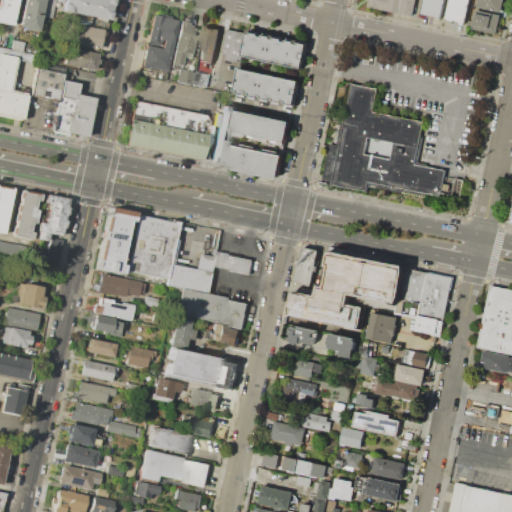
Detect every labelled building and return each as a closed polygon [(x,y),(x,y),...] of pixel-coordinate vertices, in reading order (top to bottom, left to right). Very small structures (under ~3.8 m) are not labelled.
[(0,0),(15,0),(10,27),(0,25),(0,0)] [(23,0),(41,0),(35,32),(17,28),(23,0)] [(111,0),(107,21),(61,12),(63,3),(47,0),(111,0)] [(415,0),(413,15),(368,6),(369,0),(415,0)] [(423,0),(421,13),(441,17),(444,0),(423,0)] [(471,0),(466,23),(446,19),(450,0),(471,0)] [(502,12),(504,0),(478,0),(477,6),(502,12)] [(476,10),(472,29),(498,34),(502,16),(476,10)] [(152,15),(154,15),(154,13),(170,16),(169,19),(177,20),(165,72),(140,67),(145,45),(161,49),(163,41),(159,40),(158,46),(145,43),(152,15)] [(180,21),(181,21),(182,18),(189,19),(188,23),(189,23),(188,25),(196,27),(189,59),(183,57),(180,67),(170,65),(180,21)] [(102,30),(98,50),(63,43),(67,23),(102,30)] [(205,25),(220,29),(211,68),(206,67),(207,62),(197,60),(205,25)] [(227,28),(247,33),(241,60),(238,60),(238,62),(226,59),(227,53),(222,52),(227,28)] [(302,68),(243,56),(248,33),(251,34),(252,32),(260,33),(259,36),(263,37),(264,35),(272,36),(271,38),(275,39),(275,37),(283,39),(283,41),(287,41),(287,40),(296,41),(295,43),(299,44),(300,42),(307,44),(302,68)] [(15,59),(9,92),(0,90),(0,47),(10,50),(12,41),(22,43),(20,52),(34,55),(33,62),(15,59)] [(97,54),(94,71),(62,65),(66,48),(97,54)] [(239,67),(300,80),(294,105),(288,103),(288,101),(283,100),(283,102),(275,101),(276,99),(270,97),(270,99),(263,98),(263,96),(259,95),(258,97),(251,95),(251,93),(247,93),(246,94),(239,93),(239,94),(234,93),(239,67)] [(35,68),(62,73),(56,102),(29,97),(35,68)] [(178,69),(193,72),(190,86),(175,83),(178,69)] [(203,87),(191,85),(194,72),(206,75),(203,87)] [(62,80),(77,84),(75,94),(93,98),(85,138),(51,131),(62,80)] [(331,186),(351,85),(377,90),(372,113),(423,123),(414,165),(445,172),(441,196),(368,183),(367,192),(331,186)] [(0,90),(9,92),(25,95),(20,119),(0,115),(0,90)] [(134,102),(126,147),(200,162),(208,122),(205,116),(134,102)] [(221,106),(292,121),(286,145),(275,143),(276,140),(270,139),(269,142),(256,139),(257,136),(247,134),(247,137),(233,133),(233,131),(217,127),(221,106)] [(213,143),(209,163),(278,177),(283,157),(213,143)] [(0,186),(10,189),(1,234),(0,233),(0,186)] [(21,190),(39,193),(37,201),(34,200),(32,209),(36,210),(33,223),(30,222),(28,232),(31,233),(29,239),(12,236),(21,190)] [(44,194),(70,199),(62,237),(46,234),(45,242),(34,239),(37,222),(44,223),(47,205),(42,204),(44,194)] [(94,269),(122,275),(124,266),(120,265),(129,219),(132,220),(134,213),(107,208),(94,269)] [(123,273),(135,216),(177,224),(165,281),(123,273)] [(49,238),(61,240),(56,263),(45,261),(49,238)] [(0,242),(30,248),(30,250),(45,253),(43,261),(0,252),(0,242)] [(301,246),(319,249),(312,286),(294,282),(301,246)] [(211,266),(212,257),(213,251),(220,253),(253,259),(250,274),(217,267),(211,266)] [(211,266),(205,294),(165,286),(169,265),(194,270),(197,254),(212,257),(211,266)] [(331,254),(403,268),(395,311),(363,305),(359,329),(288,315),(292,290),(317,295),(319,286),(328,288),(333,263),(329,262),(331,254)] [(429,272),(420,314),(418,313),(417,317),(396,313),(405,268),(429,272)] [(99,275),(105,277),(105,275),(139,282),(139,284),(143,284),(141,294),(137,293),(136,297),(123,294),(123,297),(103,293),(103,295),(95,293),(99,275)] [(429,275),(454,280),(447,316),(423,311),(429,275)] [(21,283),(45,288),(41,309),(17,304),(21,283)] [(511,289),(492,285),(479,347),(511,353),(511,289)] [(179,290),(249,303),(244,329),(174,315),(179,290)] [(9,294),(17,296),(15,302),(8,301),(9,294)] [(144,296),(159,299),(157,308),(142,306),(144,296)] [(98,298),(111,300),(111,303),(119,305),(120,303),(132,306),(129,321),(92,314),(93,306),(95,306),(97,299),(98,300),(98,298)] [(6,308),(38,314),(35,331),(2,325),(6,308)] [(373,311),(397,316),(396,324),(397,325),(395,335),(394,335),(392,343),(368,339),(373,311)] [(93,315),(112,319),(112,321),(121,323),(118,337),(101,334),(102,331),(90,329),(93,315)] [(418,315),(439,319),(439,320),(444,321),(441,337),(415,332),(418,315)] [(174,316),(189,319),(187,330),(193,331),(191,340),(185,338),(183,349),(169,346),(174,316)] [(211,323),(241,330),(238,346),(207,340),(211,323)] [(292,327),(299,328),(299,326),(318,330),(318,335),(313,334),(313,336),(317,337),(316,344),(303,342),(302,344),(298,343),(298,344),(289,343),(292,327)] [(4,327),(27,331),(26,336),(30,337),(28,349),(5,345),(6,340),(1,339),(4,327)] [(331,333),(356,338),(355,342),(357,342),(356,349),(354,348),(352,358),(339,355),(340,350),(328,347),(331,333)] [(87,340),(114,345),(112,357),(84,352),(87,340)] [(361,341),(374,343),(373,348),(370,348),(368,357),(377,358),(375,370),(356,366),(361,341)] [(383,344),(394,346),(391,362),(380,360),(383,344)] [(128,346),(148,350),(144,368),(124,364),(128,346)] [(409,349),(432,354),(430,368),(406,363),(409,349)] [(168,350),(238,364),(233,389),(163,375),(168,350)] [(484,350),(510,355),(510,356),(511,356),(511,370),(509,370),(509,372),(484,368),(485,362),(481,361),(484,350)] [(0,353),(28,359),(25,371),(30,372),(28,382),(0,376),(0,353)] [(298,357),(324,363),(321,379),(295,374),(298,357)] [(81,361),(117,368),(115,377),(110,376),(109,381),(78,375),(81,361)] [(399,363),(426,369),(422,386),(396,380),(399,363)] [(286,377),(321,384),(318,396),(299,392),(298,397),(283,394),(286,377)] [(155,378),(180,383),(178,394),(171,392),(170,399),(151,395),(155,378)] [(379,378),(418,386),(415,401),(376,393),(379,378)] [(503,378),(511,379),(511,384),(511,388),(504,387),(504,385),(501,384),(503,378)] [(78,382),(114,389),(112,397),(105,396),(104,404),(73,397),(74,390),(76,391),(78,382)] [(3,387),(23,391),(19,415),(0,411),(3,395),(2,395),(3,387)] [(189,388),(219,394),(216,411),(185,405),(189,388)] [(358,392),(365,394),(363,405),(355,403),(358,392)] [(366,397),(376,399),(374,408),(364,406),(366,397)] [(74,402),(112,410),(109,421),(106,420),(105,426),(68,418),(70,411),(72,411),(74,402)] [(307,412),(331,416),(332,410),(344,412),(342,422),(333,420),(330,431),(304,426),(307,412)] [(356,411),(368,413),(368,411),(391,416),(390,418),(402,420),(398,437),(353,428),(356,411)] [(269,412),(283,415),(282,420),(267,417),(269,412)] [(181,415),(214,422),(211,435),(182,429),(183,424),(179,424),(181,415)] [(107,421),(135,426),(133,437),(105,432),(107,421)] [(275,421),(306,427),(303,445),(271,438),(275,421)] [(69,425),(98,431),(97,436),(92,435),(89,447),(66,443),(69,425)] [(150,427),(191,436),(187,455),(146,446),(150,427)] [(344,427),(364,431),(361,447),(340,443),(344,427)] [(403,440),(418,443),(417,450),(402,447),(403,440)] [(0,444),(8,446),(0,485),(0,444)] [(65,445),(97,452),(94,469),(62,462),(65,445)] [(144,450),(210,465),(205,487),(156,476),(155,482),(138,478),(144,450)] [(348,451),(367,455),(364,468),(345,464),(348,451)] [(264,452),(280,455),(277,468),(262,465),(264,452)] [(376,456),(406,462),(402,480),(372,473),(376,456)] [(304,473),(284,469),(286,457),(307,461),(304,473)] [(336,458),(345,460),(343,469),(335,467),(336,458)] [(307,461),(329,465),(327,477),(304,473),(307,461)] [(60,465),(100,473),(97,485),(91,484),(89,491),(57,484),(60,465)] [(106,466),(123,469),(121,477),(105,474),(106,466)] [(298,475),(311,478),(309,486),(297,483),(298,475)] [(359,476),(402,484),(400,494),(402,494),(401,500),(364,493),(364,491),(356,490),(359,476)] [(336,478),(353,482),(352,487),(354,487),(354,490),(355,490),(353,500),(338,497),(337,499),(330,498),(332,488),(334,488),(336,478)] [(321,480),(332,482),(328,500),(317,497),(318,493),(314,492),(316,482),(320,483),(321,480)] [(134,481),(158,486),(156,495),(149,494),(148,499),(131,496),(134,481)] [(511,511),(511,492),(456,481),(449,511),(511,511)] [(263,484),(294,491),(289,510),(259,503),(263,484)] [(96,488),(107,490),(106,497),(94,495),(96,488)] [(175,489),(203,494),(200,508),(197,507),(196,511),(178,507),(180,500),(173,499),(175,489)] [(52,511),(57,490),(86,496),(82,511),(72,511),(63,510),(62,511),(52,511)] [(130,496),(142,498),(140,505),(129,503),(130,496)] [(88,511),(91,497),(112,501),(109,511),(88,511)] [(314,511),(317,497),(328,500),(325,511),(314,511)] [(337,501),(334,511),(327,511),(329,500),(337,501)] [(301,511),(303,503),(314,505),(313,511),(301,511)]
